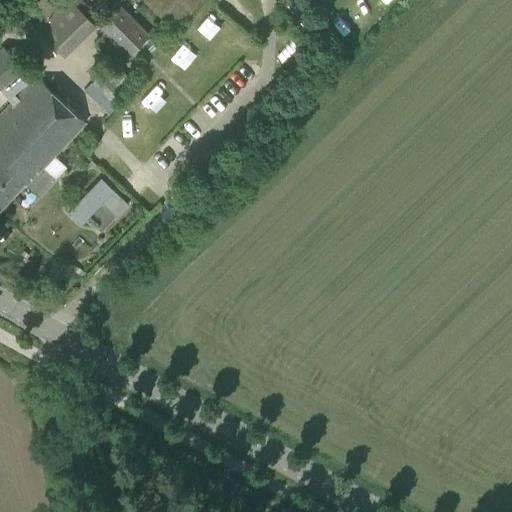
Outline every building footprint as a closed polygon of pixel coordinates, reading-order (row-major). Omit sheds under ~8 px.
[(46,0),(21,0),(17,5),(30,19),(28,21),(63,57),(96,26),(74,5),(77,0),(49,0),(48,2),(46,0)] [(141,0),(173,30),(202,0),(141,0)] [(342,0),(341,26),(363,26),(363,0),(342,0)] [(99,25),(128,54),(148,34),(119,5),(99,25)] [(221,11),(201,29),(213,42),(233,24),(221,11)] [(2,46),(0,48),(0,91),(10,102),(0,112),(0,206),(23,183),(25,185),(37,196),(55,177),(43,166),(83,124),(84,122),(35,76),(15,97),(12,93),(29,80),(2,46)] [(119,87),(128,77),(121,70),(111,80),(102,70),(91,81),(110,101),(121,90),(119,87)] [(99,176),(68,210),(80,221),(100,199),(116,214),(127,203),(99,176)]
